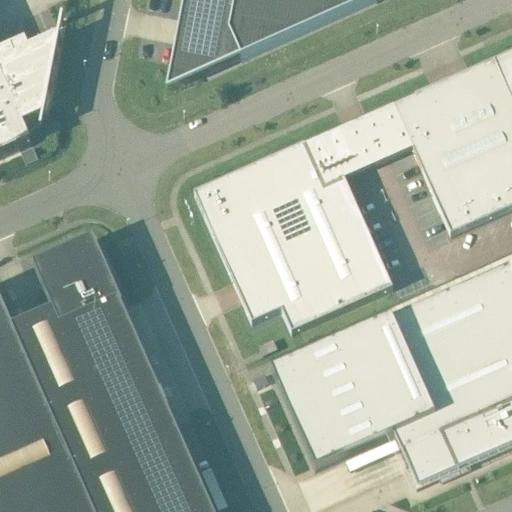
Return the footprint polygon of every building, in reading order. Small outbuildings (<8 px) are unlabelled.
[(184,0),(166,99),(240,66),(248,62),(257,59),(265,55),(274,51),(282,47),(290,43),(299,40),(307,36),(316,32),(324,28),(333,24),(341,21),(350,17),(358,13),(367,9),(375,5),(377,5),(377,6),(378,6),(378,5),(378,4),(382,3),(387,0),(184,0)] [(0,58),(0,162),(31,149),(23,131),(42,122),(42,123),(44,123),(60,41),(58,40),(58,42),(28,55),(25,48),(0,58)] [(511,58),(393,111),(394,114),(412,156),(450,242),(511,214),(511,58)] [(412,156),(394,114),(393,111),(355,128),(312,147),(194,199),(252,329),(281,316),(292,339),(393,294),(344,186),(374,173),(412,156)] [(0,511),(209,511),(121,311),(122,311),(93,244),(33,271),(52,315),(12,333),(0,305),(0,511)] [(511,276),(509,270),(272,376),(315,475),(394,440),(417,492),(416,493),(417,494),(459,475),(458,473),(468,469),(469,470),(511,451),(511,276)] [(273,345),(259,351),(260,354),(262,359),(263,359),(263,360),(277,354),(273,345)]
